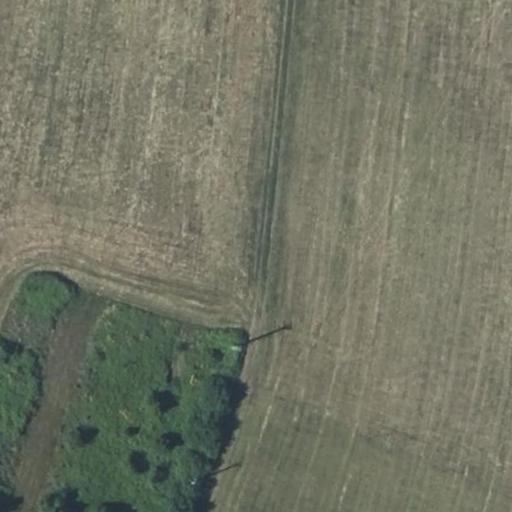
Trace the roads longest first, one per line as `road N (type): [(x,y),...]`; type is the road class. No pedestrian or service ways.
road 1 (track): [(207,511),(252,376),(269,280),(296,0)]
road 2 (track): [(252,376),(511,486)]
